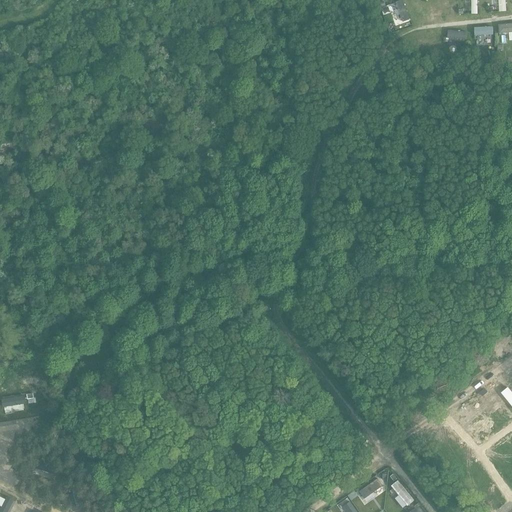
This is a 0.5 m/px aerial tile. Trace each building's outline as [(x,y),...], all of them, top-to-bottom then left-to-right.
[(395,25),(411,20),(404,0),(399,0),(389,3),(395,25)] [(478,13),(478,0),(467,0),(468,13),(478,13)] [(498,0),(499,11),(507,11),(506,0),(498,0)] [(510,39),(511,39),(511,22),(499,23),(500,33),(509,32),(510,39)] [(475,34),(494,34),(494,25),(475,26),(475,34)] [(448,37),(467,39),(468,30),(448,29),(448,37)] [(436,45),(435,31),(416,32),(416,46),(436,45)] [(1,399),(3,407),(25,403),(24,395),(1,399)] [(7,496),(0,508),(0,511),(7,511),(14,500),(7,496)]
